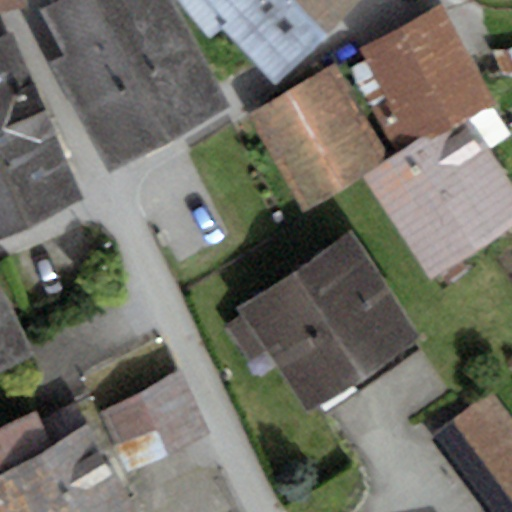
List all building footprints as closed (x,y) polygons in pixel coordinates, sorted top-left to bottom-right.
[(170,0),(78,0),(48,15),(118,154),(222,102),(170,0)] [(344,0),(195,0),(211,26),(224,18),(275,71),(344,0)] [(435,16),(353,55),(398,148),(480,109),(435,16)] [(14,28),(0,34),(0,223),(86,184),(14,28)] [(327,81),(240,127),(288,216),(374,170),(327,81)] [(511,219),(456,126),(357,185),(415,281),(511,223),(511,219)] [(341,240),(227,315),(234,326),(213,339),(235,372),(252,360),(286,411),(403,334),(341,240)] [(0,358),(9,355),(0,327),(0,358)] [(170,385),(93,423),(119,476),(196,438),(170,385)] [(511,511),(511,433),(492,402),(431,441),(475,511),(511,511)] [(0,495),(1,495),(8,511),(123,511),(78,403),(0,434),(0,495)]
